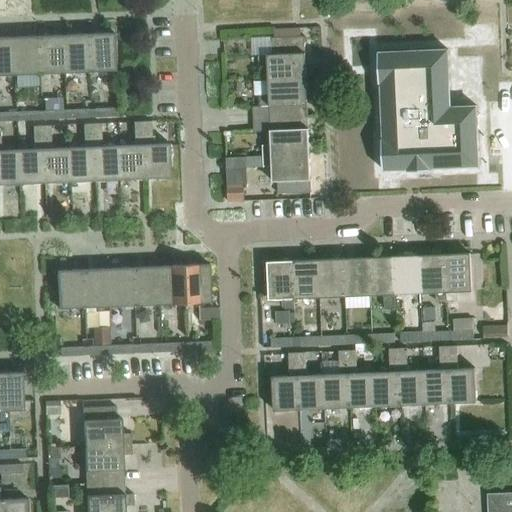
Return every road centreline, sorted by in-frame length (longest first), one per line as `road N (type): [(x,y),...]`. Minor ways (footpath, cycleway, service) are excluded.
road 1 (residential): [(194,511),(189,414),(225,375),(232,353),(227,233)]
road 2 (residential): [(227,233),(350,227),(372,206),(511,201)]
road 3 (residential): [(227,233),(195,220),(188,0)]
